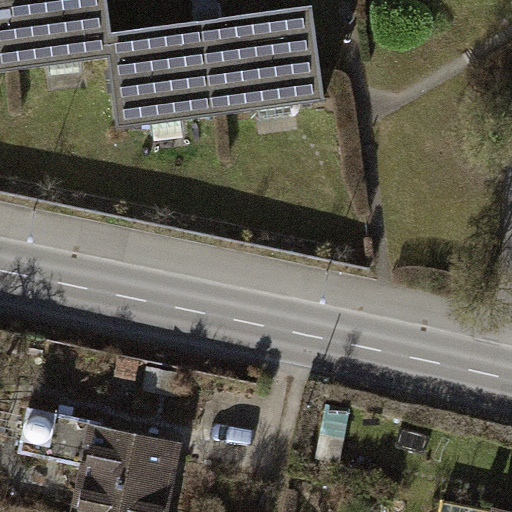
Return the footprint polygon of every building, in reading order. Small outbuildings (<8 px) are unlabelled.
[(0,0),(0,70),(109,58),(105,27),(102,0),(0,0)] [(310,4),(105,27),(109,58),(116,124),(321,101),(310,4)] [(29,446),(84,456),(91,421),(36,411),(29,446)] [(84,456),(73,511),(155,511),(170,436),(91,421),(84,456)] [(511,511),(444,498),(441,511),(511,511)]
